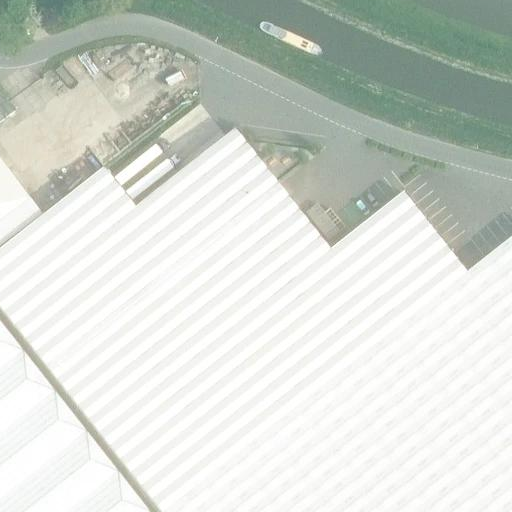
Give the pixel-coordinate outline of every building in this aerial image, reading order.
[(0,124),(15,113),(15,112),(0,92),(0,124)] [(103,171),(0,252),(0,310),(98,435),(330,253),(277,186),(235,132),(135,211),(103,171)] [(0,222),(29,201),(0,161),(0,222)] [(330,253),(98,435),(158,511),(511,511),(511,239),(466,276),(403,195),(330,253)] [(317,206),(306,214),(328,242),(339,234),(317,206)] [(0,511),(145,511),(0,325),(0,511)]
